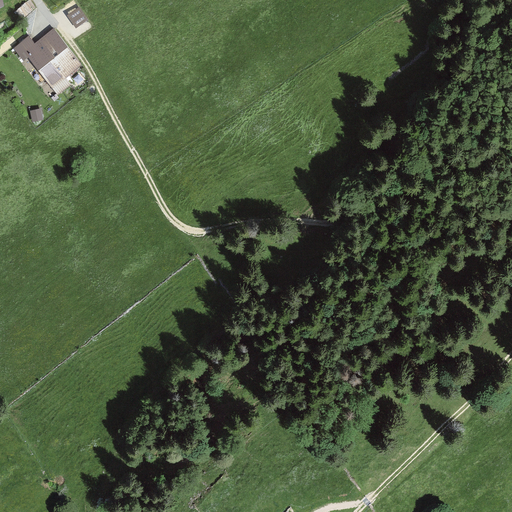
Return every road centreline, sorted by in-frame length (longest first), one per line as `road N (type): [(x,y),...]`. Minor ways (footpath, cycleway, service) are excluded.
road 1 (track): [(511,148),(343,220),(185,230),(165,213),(55,22)]
road 2 (track): [(355,511),(511,355)]
